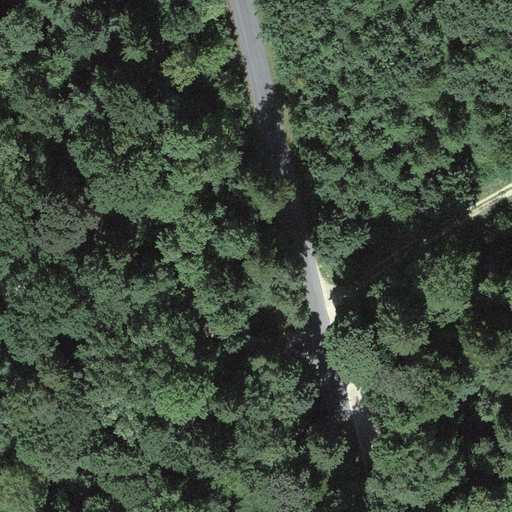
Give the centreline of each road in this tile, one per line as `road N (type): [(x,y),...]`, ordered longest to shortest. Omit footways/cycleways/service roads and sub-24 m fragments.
road 1 (tertiary): [(243,0),(363,511)]
road 2 (track): [(0,284),(328,359)]
road 3 (track): [(316,310),(511,194)]
